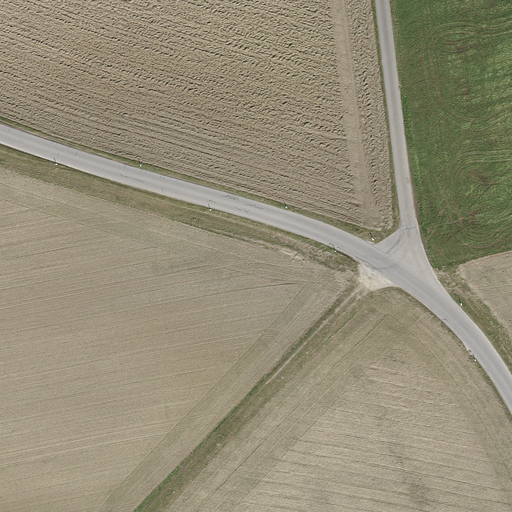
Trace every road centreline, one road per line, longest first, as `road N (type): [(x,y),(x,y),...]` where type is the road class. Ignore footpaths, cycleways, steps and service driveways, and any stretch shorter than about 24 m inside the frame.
road 1 (unclassified): [(0,128),(302,224),(386,262),(465,328),(511,392)]
road 2 (track): [(147,511),(386,262)]
road 3 (track): [(381,0),(412,277)]
